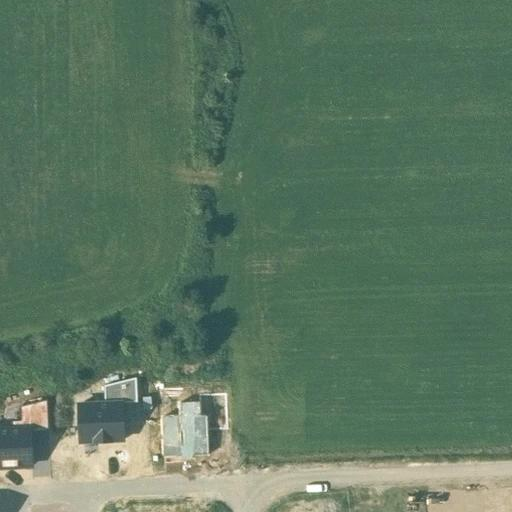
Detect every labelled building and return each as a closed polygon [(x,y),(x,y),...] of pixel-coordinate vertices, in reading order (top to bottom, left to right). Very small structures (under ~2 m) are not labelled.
[(106,401),(123,401),(136,400),(135,379),(105,386),(106,401)] [(207,415),(207,430),(228,429),(227,394),(199,395),(199,402),(200,416),(207,415)] [(30,432),(49,431),(47,400),(20,407),(21,420),(11,421),(12,429),(30,428),(30,432)] [(80,442),(124,441),(123,401),(106,401),(79,402),(80,442)] [(192,455),(208,454),(207,430),(207,415),(200,416),(199,402),(179,403),(179,415),(162,416),(164,456),(181,455),(181,458),(192,458),(192,455)] [(0,429),(0,467),(32,466),(30,432),(30,428),(12,429),(0,429)]
